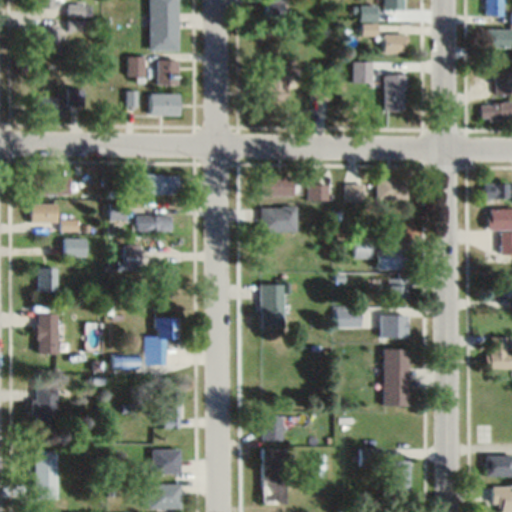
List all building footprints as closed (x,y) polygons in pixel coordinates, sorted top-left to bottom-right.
[(60,0),(36,0),(36,9),(61,9),(60,0)] [(147,0),(147,50),(176,50),(176,0),(147,0)] [(264,0),(264,15),(282,15),(281,0),(264,0)] [(382,0),(382,10),(403,10),(402,0),(382,0)] [(485,0),(486,15),(502,15),(501,0),(485,0)] [(57,26),(32,26),(32,48),(56,49),(57,26)] [(510,29),(485,29),(485,47),(510,47),(510,29)] [(406,34),(381,34),(381,53),(406,53),(406,34)] [(142,56),(126,56),(126,78),(142,78),(142,56)] [(176,85),(176,59),(156,60),(156,85),(176,85)] [(286,62),(263,62),(263,99),(286,99),(286,62)] [(351,83),(371,83),(371,62),(351,62),(351,83)] [(511,72),(495,73),(495,95),(511,94),(511,72)] [(404,75),(382,75),(382,111),(404,111),(404,75)] [(310,99),(327,99),(327,88),(310,88),(310,99)] [(82,90),(67,90),(67,104),(82,104),(82,90)] [(176,94),(149,94),(149,114),(176,114),(176,94)] [(60,97),(36,97),(36,116),(60,116),(60,97)] [(511,103),(480,103),(480,119),(511,119),(511,103)] [(176,193),(176,175),(140,175),(140,193),(176,193)] [(33,194),(68,194),(68,176),(33,176),(33,194)] [(258,195),(291,195),(291,176),(258,176),(258,195)] [(375,178),(375,200),(406,200),(406,178),(375,178)] [(363,183),(343,183),(343,201),(363,201),(363,183)] [(327,200),(327,184),(306,184),(306,200),(327,200)] [(482,202),(507,202),(507,185),(482,185),(482,202)] [(55,223),(55,204),(28,204),(28,223),(55,223)] [(294,207),(258,207),(258,231),(294,231),(294,207)] [(511,210),(484,211),(484,231),(511,230),(511,210)] [(170,231),(170,215),(135,215),(135,231),(170,231)] [(60,220),(60,230),(74,230),(74,220),(60,220)] [(499,254),(511,254),(511,234),(499,234),(499,254)] [(84,238),(61,238),(61,256),(84,257),(84,238)] [(353,259),(371,259),(371,240),(353,240),(353,259)] [(123,269),(138,269),(138,248),(123,248),(123,269)] [(376,269),(403,269),(403,249),(376,249),(376,269)] [(174,286),(174,266),(154,266),(154,286),(174,286)] [(36,292),(55,292),(55,268),(36,268),(36,292)] [(387,280),(387,303),(407,303),(407,280),(387,280)] [(504,280),(492,282),(494,303),(506,302),(504,280)] [(259,323),(284,323),(284,284),(259,284),(259,323)] [(334,327),(358,327),(358,309),(334,309),(334,327)] [(55,354),(55,313),(34,313),(34,354),(55,354)] [(406,316),(379,316),(379,338),(406,338),(406,316)] [(143,337),(143,365),(164,365),(164,339),(179,339),(179,318),(154,318),(154,337),(143,337)] [(489,348),(484,348),(484,369),(511,369),(511,351),(505,352),(505,338),(489,338),(489,348)] [(381,406),(405,406),(405,349),(381,349),(381,406)] [(136,369),(136,354),(110,354),(110,369),(136,369)] [(55,426),(55,388),(31,388),(31,426),(55,426)] [(178,428),(178,391),(161,391),(161,428),(178,428)] [(259,440),(279,440),(279,415),(259,415),(259,440)] [(261,504),(284,504),(285,448),(261,448),(261,504)] [(374,449),(358,449),(358,465),(374,465),(374,449)] [(177,474),(177,450),(149,450),(149,474),(177,474)] [(55,499),(55,451),(33,451),(33,499),(55,499)] [(511,456),(483,456),(483,477),(511,476),(511,456)] [(390,461),(390,493),(407,493),(407,461),(390,461)] [(146,510),(178,510),(178,486),(146,486),(146,510)] [(511,511),(511,487),(489,488),(489,505),(499,505),(498,511),(511,511)]
